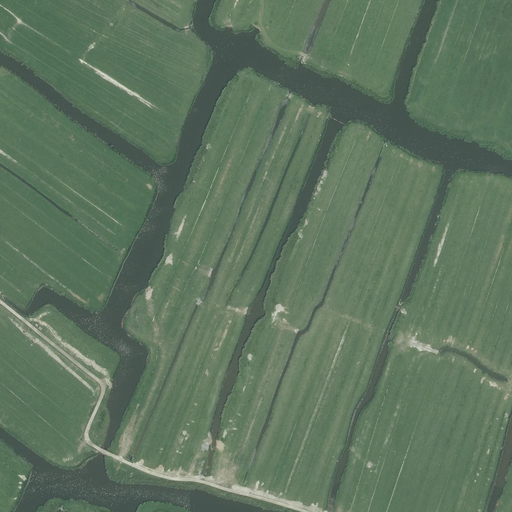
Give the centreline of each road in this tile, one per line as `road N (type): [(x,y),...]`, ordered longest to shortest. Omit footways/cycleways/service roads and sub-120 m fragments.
road 1 (track): [(0,302),(96,378),(102,391),(85,435),(109,455)]
road 2 (track): [(307,511),(156,475),(109,455)]
